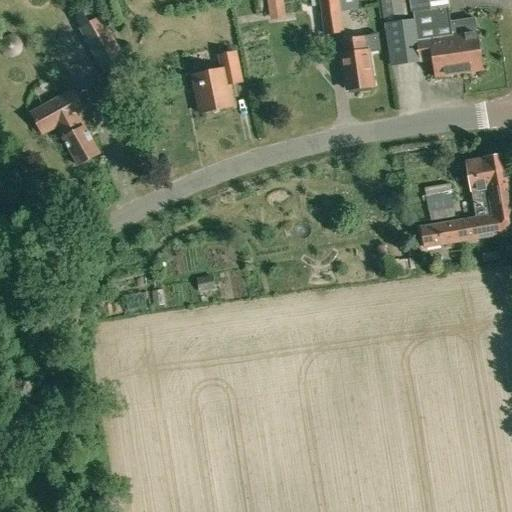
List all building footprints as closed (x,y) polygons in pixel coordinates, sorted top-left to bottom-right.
[(266,0),(270,21),(285,18),(282,0),(266,0)] [(319,0),(325,37),(344,34),(341,12),(358,10),(357,0),(319,0)] [(432,60),(435,77),(483,70),(478,33),(476,33),(474,19),(450,22),(446,0),(410,0),(414,20),(404,22),(400,0),(381,0),(391,66),(432,60)] [(86,39),(104,73),(125,61),(100,16),(80,27),(86,39)] [(359,88),(362,91),(369,90),(371,86),(373,86),(369,53),(381,51),(379,35),(342,41),(344,55),(341,55),(347,90),(359,88)] [(30,59),(26,38),(10,40),(13,62),(30,59)] [(189,79),(197,117),(233,110),(229,88),(241,86),(234,55),(216,59),(219,73),(189,79)] [(63,139),(78,166),(100,154),(84,127),(81,129),(74,117),(84,111),(73,90),(31,113),(42,134),(56,127),(63,139)] [(421,227),(425,248),(511,232),(511,202),(504,158),(500,155),(499,155),(496,153),(489,154),(487,158),(484,158),(484,159),(466,162),(476,218),(421,227)] [(426,196),(430,220),(454,216),(450,192),(426,196)] [(196,279),(199,292),(216,288),(212,275),(196,279)]
